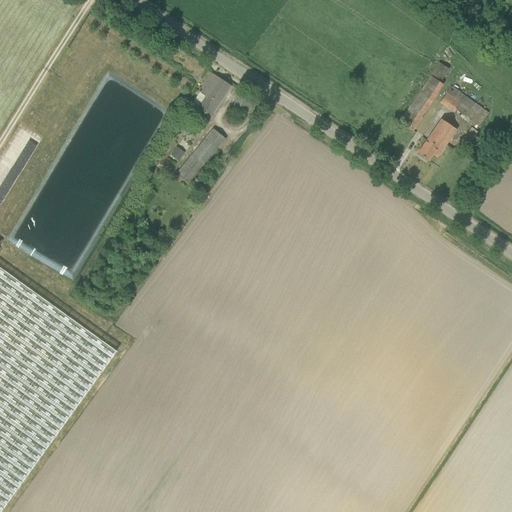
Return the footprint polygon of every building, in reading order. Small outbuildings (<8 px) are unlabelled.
[(192,105),(198,108),(198,109),(211,117),(231,86),(211,73),(199,92),(200,93),(192,105)] [(489,112),(464,95),(453,112),(477,129),(489,112)] [(412,130),(421,117),(408,109),(399,122),(412,130)] [(433,155),(437,158),(457,130),(441,119),(417,153),(429,161),(433,155)] [(478,132),(471,128),(464,138),(470,142),(478,132)] [(189,184),(226,139),(213,129),(177,174),(189,184)] [(0,511),(116,351),(0,267),(0,511)]
